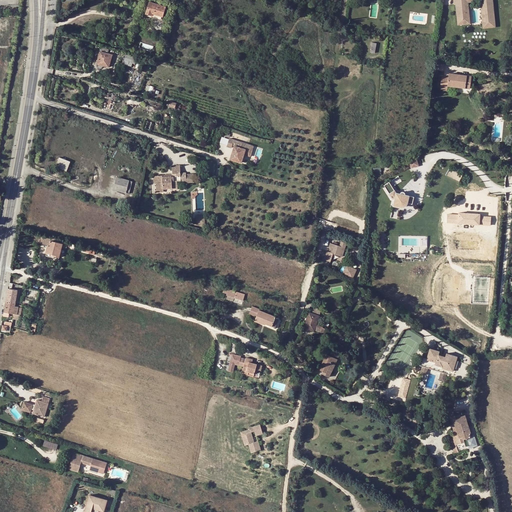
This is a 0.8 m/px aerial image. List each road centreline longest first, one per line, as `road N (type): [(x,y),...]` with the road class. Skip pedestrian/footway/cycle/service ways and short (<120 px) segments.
road 1 (track): [(0,267),(193,319),(271,350),(305,375)]
road 2 (secondary): [(3,252),(40,17)]
road 3 (unclassified): [(511,183),(497,335),(511,338)]
road 4 (track): [(284,511),(305,375)]
